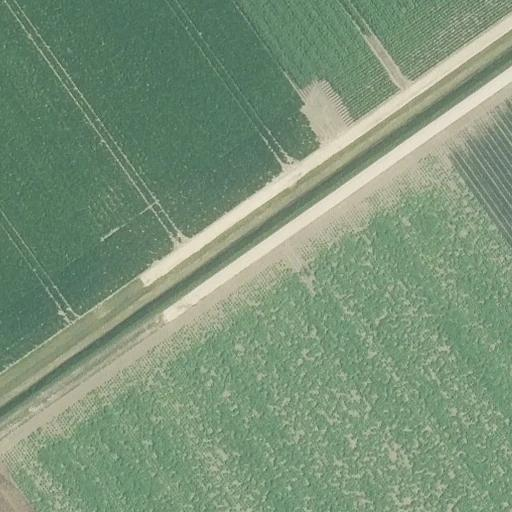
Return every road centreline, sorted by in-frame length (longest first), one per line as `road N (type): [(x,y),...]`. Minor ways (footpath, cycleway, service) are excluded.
road 1 (track): [(511,22),(148,278)]
road 2 (track): [(511,72),(168,313)]
